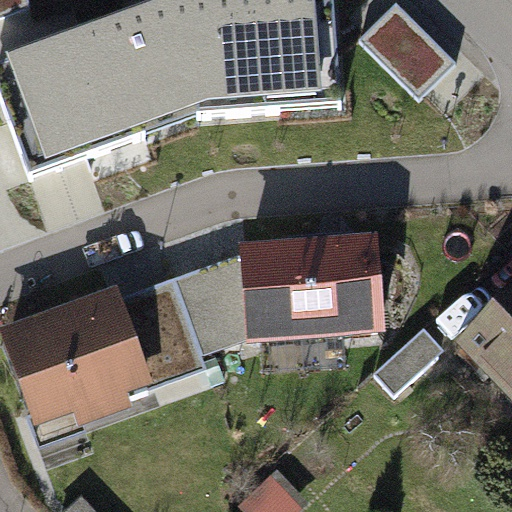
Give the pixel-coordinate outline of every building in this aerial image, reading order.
[(0,0),(0,20),(38,7),(35,0),(0,0)] [(148,0),(9,51),(49,157),(215,96),(322,89),(317,0),(148,0)] [(371,44),(425,101),(462,67),(408,10),(371,44)] [(250,254),(254,355),(395,349),(391,248),(250,254)] [(122,298),(150,380),(203,363),(176,281),(122,298)] [(150,380),(122,298),(14,334),(45,428),(154,393),(150,380)] [(511,298),(468,339),(511,387),(511,298)] [(448,349),(426,325),(375,371),(397,395),(448,349)] [(310,511),(282,481),(248,511),(310,511)]
